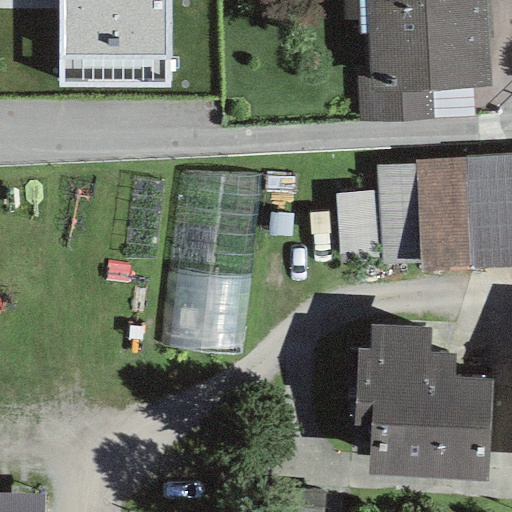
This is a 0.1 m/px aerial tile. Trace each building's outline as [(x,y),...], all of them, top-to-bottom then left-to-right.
[(166,0),(56,0),(57,87),(166,87),(166,0)] [(340,0),(342,21),(357,20),(360,78),(354,78),(357,123),(473,117),(471,88),(489,87),(484,0),(340,0)] [(511,267),(511,154),(463,157),(463,158),(469,270),(511,267)] [(419,273),(469,270),(463,158),(413,160),(414,166),(419,265),(419,273)] [(378,267),(419,265),(414,166),(373,168),(374,192),(378,259),(378,267)] [(336,261),(378,259),(374,192),(333,194),(336,261)] [(237,336),(239,260),(170,259),(169,335),(237,336)] [(485,481),(491,380),(454,378),(455,354),(428,353),(429,328),(370,325),(369,349),(356,348),(350,454),(368,455),(367,475),(485,481)] [(42,511),(43,491),(0,490),(0,511),(42,511)]
